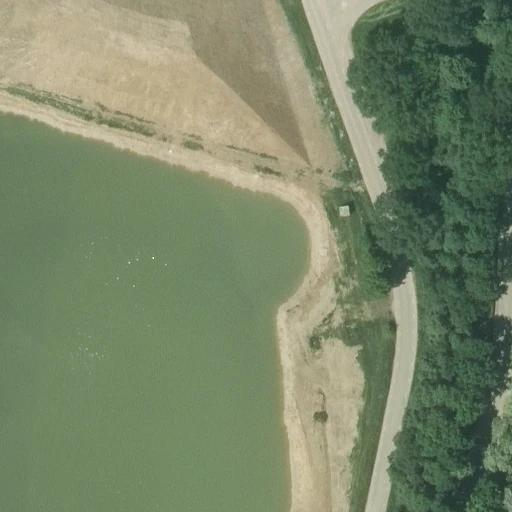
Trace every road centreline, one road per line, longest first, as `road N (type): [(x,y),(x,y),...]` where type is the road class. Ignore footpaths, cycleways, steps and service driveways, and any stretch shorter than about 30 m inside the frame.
road 1 (unclassified): [(372,511),(408,297),(310,0)]
road 2 (tertiary): [(469,511),(490,437),(511,259)]
